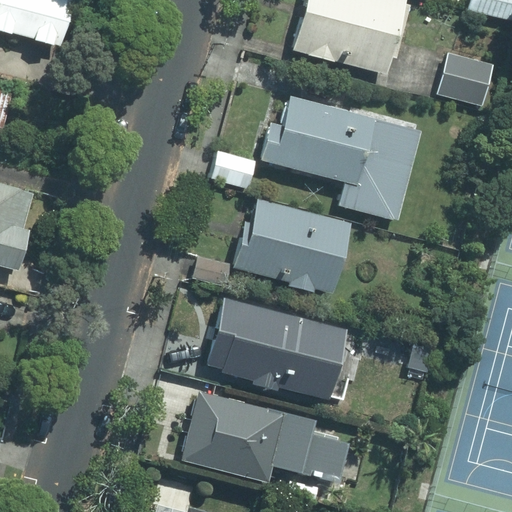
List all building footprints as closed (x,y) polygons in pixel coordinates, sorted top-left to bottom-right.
[(0,0),(0,29),(63,43),(71,0),(0,0)] [(303,0),(293,48),(388,70),(403,0),(303,0)] [(511,0),(471,0),(470,7),(511,14),(511,0)] [(448,49),(436,90),(480,103),(492,62),(448,49)] [(10,87),(0,85),(0,125),(6,126),(10,87)] [(419,126),(289,91),(281,122),(270,120),(260,156),(344,178),(338,200),(395,215),(419,126)] [(256,156),(213,147),(207,174),(250,184),(256,156)] [(0,262),(21,268),(32,227),(25,226),(36,184),(0,174),(0,262)] [(290,279),(289,283),(315,290),(316,286),(335,290),(353,218),(257,195),(251,218),(246,217),(234,266),(290,279)] [(232,263),(198,254),(192,275),(227,284),(232,263)] [(348,326),(223,297),(207,363),(332,392),(348,326)] [(435,344),(414,339),(407,366),(428,371),(435,344)] [(201,386),(182,454),(269,478),(274,462),(340,481),(352,438),(312,427),(315,418),(201,386)] [(230,511),(235,493),(192,483),(185,511),(230,511)]
